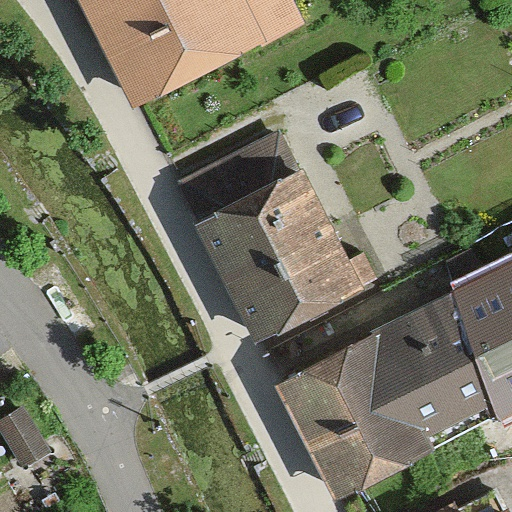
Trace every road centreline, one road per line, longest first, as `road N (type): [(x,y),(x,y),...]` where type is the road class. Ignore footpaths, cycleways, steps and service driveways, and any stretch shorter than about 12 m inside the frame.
road 1 (residential): [(42,0),(79,42),(315,511)]
road 2 (residential): [(133,511),(114,453),(0,284)]
